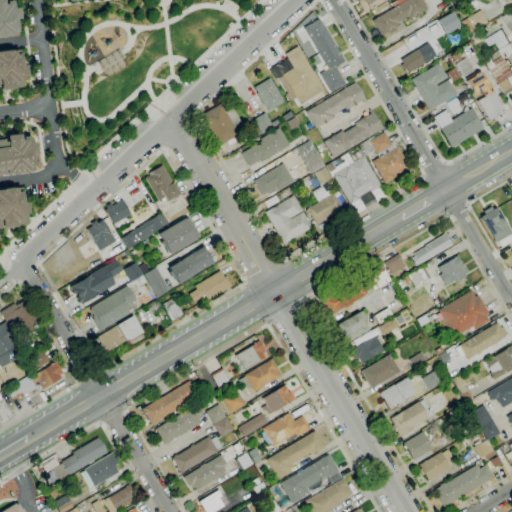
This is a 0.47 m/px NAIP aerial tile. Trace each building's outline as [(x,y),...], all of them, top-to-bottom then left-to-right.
[(0,0),(0,37),(7,37),(7,36),(15,35),(15,33),(17,33),(15,20),(18,20),(17,8),(12,8),(11,0),(1,2),(1,0),(0,0)] [(383,0),(363,13),(356,1),(357,0),(383,0)] [(380,36),(371,21),(405,0),(420,0),(426,9),(419,13),(420,16),(414,19),(413,17),(408,20),(406,17),(397,23),(398,26),(393,28),(395,31),(389,34),(388,32),(380,36)] [(467,35),(460,22),(480,10),(487,23),(467,35)] [(511,32),(511,33),(505,22),(504,23),(501,18),(511,11),(511,32)] [(330,93),(318,74),(327,69),(302,28),(317,19),(317,20),(318,19),(323,27),(344,62),(335,67),(344,84),(330,93)] [(498,49),(494,43),(488,47),(484,40),(500,30),(508,43),(498,49)] [(497,84),(482,60),(488,57),(491,63),(501,56),(498,51),(511,42),(511,54),(504,59),(511,72),(511,74),(506,79),(497,84)] [(407,73),(405,69),(403,71),(400,66),(402,64),(399,60),(416,50),(427,43),(435,56),(429,60),(430,61),(424,64),(424,63),(407,73)] [(300,105),(296,99),(296,100),(295,98),(289,102),(285,95),(287,93),(277,79),(275,80),(268,69),(286,58),(284,54),(296,47),(320,85),(318,86),(322,91),(300,105)] [(0,51),(9,50),(17,49),(18,52),(19,52),(21,65),(23,65),(25,76),(21,77),(22,84),(21,84),(22,87),(14,88),(14,85),(12,85),(13,88),(0,89),(0,51)] [(462,78),(453,65),(464,58),(472,71),(462,78)] [(428,111),(410,80),(437,63),(446,78),(435,85),(436,86),(447,80),(455,95),(428,111)] [(451,83),(445,73),(454,68),(460,78),(451,83)] [(494,122),(492,119),(488,121),(476,101),(484,97),(481,93),(478,95),(476,92),(472,95),(464,81),(472,76),(473,74),(477,72),(480,73),(484,81),(486,80),(489,85),(493,92),(492,92),(503,112),(499,115),(501,118),(494,122)] [(267,112),(264,106),(263,106),(256,93),(253,88),(269,78),(283,102),(267,112)] [(506,79),(511,90),(504,95),(497,84),(506,79)] [(314,129),(304,112),(354,83),(366,102),(364,103),(362,100),(345,110),(344,108),(332,115),(333,117),(314,129)] [(451,115),(445,104),(455,98),(459,104),(457,105),(460,110),(451,115)] [(217,147),(199,116),(219,104),(224,112),(232,108),(241,124),(234,129),(237,135),(232,138),(235,143),(228,147),(226,142),(217,147)] [(450,148),(432,118),(444,111),(450,121),(463,113),(462,111),(464,110),(463,108),(465,107),(467,110),(471,109),(482,129),(450,148)] [(332,158),(322,142),(341,131),(343,133),(354,126),(353,124),(369,114),(367,110),(370,109),(381,129),(332,158)] [(285,122),(284,123),(280,117),(289,112),(293,118),(285,122)] [(261,134),(252,120),(264,113),(270,123),(276,119),(278,124),(272,127),(272,128),(261,134)] [(293,118),(293,117),(298,125),(290,130),(285,122),(293,118)] [(248,167),(240,154),(260,141),(259,139),(278,128),(288,145),(260,163),(258,160),(248,167)] [(383,184),(371,162),(377,158),(373,151),(364,156),(358,145),(373,136),(373,138),(383,132),(389,143),(392,142),(395,147),(396,146),(407,166),(401,169),(403,172),(383,184)] [(0,174),(7,174),(7,175),(24,173),(24,172),(32,171),(32,169),(34,168),(32,156),(35,156),(33,144),(28,144),(27,136),(18,137),(18,134),(4,136),(4,140),(2,141),(2,138),(0,138),(0,174)] [(310,175),(295,149),(308,141),(323,166),(310,175)] [(349,205),(331,175),(346,166),(353,179),(355,178),(347,165),(362,156),(380,186),(369,192),(368,191),(358,197),(359,199),(349,205)] [(323,166),(331,162),(335,169),(327,173),(323,166)] [(261,196),(252,181),(282,164),(292,182),(277,192),(276,191),(268,195),(267,193),(261,196)] [(168,204),(166,201),(165,202),(163,198),(157,202),(143,178),(148,175),(147,173),(161,165),(172,183),(179,194),(172,198),(174,200),(168,204)] [(327,173),(330,178),(324,182),(328,190),(330,194),(331,193),(333,196),(338,192),(345,203),(339,207),(341,209),(315,225),(305,209),(306,209),(305,207),(310,204),(311,206),(317,202),(311,192),(321,186),(320,185),(313,189),(306,177),(310,175),(323,166),(327,173)] [(0,189),(10,188),(11,189),(18,188),(19,191),(20,190),(22,203),(24,202),(25,211),(26,211),(28,224),(16,226),(15,223),(12,223),(13,227),(0,228),(0,189)] [(282,244),(263,213),(292,196),(301,211),(289,218),(290,219),(301,212),(311,227),(282,244)] [(112,224),(104,210),(106,209),(105,206),(109,203),(111,206),(122,200),(129,214),(112,224)] [(496,242),(493,238),(492,238),(480,217),(484,214),(483,211),(489,207),(491,210),(496,207),(511,233),(496,242)] [(127,250),(120,239),(134,229),(133,228),(136,226),(137,228),(148,221),(147,219),(149,217),(150,219),(160,213),(167,223),(153,232),(153,233),(127,250)] [(170,255),(164,246),(162,247),(159,242),(161,241),(157,234),(185,217),(197,238),(170,255)] [(98,251),(83,227),(93,221),(95,223),(102,219),(110,232),(109,232),(115,241),(98,251)] [(415,266),(410,258),(414,256),(413,254),(424,247),(423,246),(444,233),(451,245),(415,266)] [(178,284),(175,278),(171,280),(166,272),(170,270),(168,266),(202,246),(213,263),(189,277),(178,284)] [(390,274),(383,263),(397,254),(404,266),(390,274)] [(443,286),(434,271),(438,269),(437,267),(456,256),(466,272),(463,273),(465,276),(455,282),(453,279),(443,286)] [(114,284),(109,277),(120,271),(114,259),(68,286),(79,304),(114,284)] [(129,281),(122,270),(133,263),(141,274),(129,281)] [(373,291),(364,276),(382,266),(390,280),(373,291)] [(155,297),(142,274),(154,267),(167,290),(155,297)] [(414,287),(407,276),(422,267),(429,278),(414,287)] [(192,302),(187,294),(195,289),(193,286),(220,270),(224,277),(226,276),(231,286),(206,300),(204,296),(201,298),(201,297),(192,302)] [(140,285),(136,278),(141,275),(145,282),(140,285)] [(329,316),(319,300),(357,278),(366,293),(351,302),(352,304),(345,308),(344,307),(329,316)] [(99,331),(91,319),(92,318),(91,317),(92,316),(89,311),(90,307),(126,285),(135,300),(127,306),(129,309),(131,312),(99,331)] [(453,337),(447,327),(443,329),(438,320),(442,318),(437,310),(470,290),(474,297),(476,295),(487,314),(485,315),(488,321),(474,330),(472,326),(453,337)] [(171,320),(164,309),(162,305),(173,297),(176,301),(175,302),(182,313),(171,320)] [(27,331),(19,318),(15,321),(12,316),(4,321),(0,315),(0,310),(14,302),(15,305),(24,300),(39,323),(27,331)] [(378,324),(373,316),(387,308),(392,316),(378,324)] [(343,344),(334,328),(336,326),(335,325),(357,312),(358,313),(362,310),(366,319),(362,321),(367,330),(343,344)] [(104,353),(95,338),(131,315),(141,332),(125,342),(124,341),(104,353)] [(420,326),(416,319),(424,315),(428,322),(420,326)] [(377,327),(393,318),(398,326),(382,336),(377,327)] [(0,356),(0,324),(6,321),(17,339),(14,341),(17,346),(0,356)] [(466,360),(463,356),(459,358),(454,349),(458,347),(457,346),(496,322),(500,328),(502,326),(507,335),(496,342),(496,343),(493,345),(492,344),(479,352),(480,353),(476,355),(476,354),(466,360)] [(360,364),(357,357),(355,359),(349,349),(352,347),(353,348),(369,339),(374,336),(375,338),(376,337),(378,341),(377,342),(382,351),(360,364)] [(243,370),(235,355),(258,341),(264,349),(262,350),(264,352),(261,354),(264,357),(243,370)] [(511,367),(492,380),(488,374),(490,373),(483,362),(509,346),(511,350),(511,367)] [(36,368),(29,357),(41,349),(48,361),(36,368)] [(413,369),(408,360),(420,353),(425,361),(413,369)] [(371,389),(360,371),(388,354),(399,372),(371,389)] [(226,415),(218,402),(236,391),(237,392),(243,389),(237,380),(244,376),(243,375),(271,359),(280,374),(278,375),(278,377),(241,399),(244,405),(226,415)] [(11,400),(5,390),(16,384),(15,383),(27,375),(28,377),(55,361),(62,373),(59,375),(61,378),(41,389),(37,382),(32,384),(35,388),(22,396),(21,394),(11,400)] [(217,387),(210,375),(221,368),(228,380),(217,387)] [(428,390),(421,378),(433,371),(440,382),(428,390)] [(465,401),(461,394),(460,395),(451,379),(460,374),(464,382),(468,390),(467,391),(471,398),(465,401)] [(511,401),(501,408),(497,402),(496,402),(494,399),(491,401),(487,393),(511,377),(511,401)] [(389,412),(382,401),(384,400),(379,393),(392,385),(404,378),(413,392),(402,399),(403,401),(395,406),(396,407),(389,412)] [(151,425),(141,409),(188,380),(198,396),(151,425)] [(267,415),(264,410),(262,411),(260,408),(265,405),(261,399),(283,386),(287,392),(289,392),(293,399),(267,415)] [(0,424),(0,398),(1,398),(13,417),(0,424)] [(399,437),(396,431),(395,432),(391,426),(393,425),(389,419),(402,411),(418,401),(428,419),(412,428),(412,429),(399,437)] [(219,436),(205,412),(217,404),(232,429),(219,436)] [(162,445),(153,429),(194,405),(201,417),(198,419),(200,422),(185,431),(185,432),(182,434),(182,433),(162,445)] [(486,441),(486,440),(470,412),(482,405),(499,433),(486,441)] [(243,437),(237,427),(261,413),(267,423),(243,437)] [(271,447),(261,429),(288,413),(293,421),(301,416),(309,429),(296,437),(294,434),(271,447)] [(276,480),(265,460),(314,431),(323,447),(313,453),(309,455),(308,453),(290,464),(292,467),(288,469),(289,472),(276,480)] [(412,460),(402,443),(421,431),(432,449),(412,460)] [(180,474),(170,458),(173,457),(172,456),(175,454),(176,455),(189,447),(189,446),(192,444),(192,445),(207,436),(210,440),(215,437),(221,447),(216,450),(217,451),(180,474)] [(52,486),(47,483),(45,478),(50,475),(55,478),(50,470),(61,463),(60,462),(72,454),(71,452),(97,437),(106,452),(69,474),(69,476),(52,486)] [(486,440),(486,441),(492,451),(479,458),(472,447),(474,446),(473,444),(478,441),(480,443),(486,440)] [(253,463),(247,452),(254,448),(261,458),(253,463)] [(427,481),(423,475),(421,476),(418,470),(420,469),(417,465),(439,452),(440,453),(447,449),(454,463),(448,467),(449,468),(427,481)] [(487,461),(487,462),(484,456),(493,451),(496,456),(495,457),(499,464),(492,468),(489,463),(487,461)] [(94,487),(91,482),(86,486),(78,474),(83,471),(82,469),(111,452),(116,461),(113,463),(116,468),(116,469),(118,472),(94,487)] [(240,470),(234,460),(245,453),(252,463),(240,470)] [(196,490),(194,487),(192,489),(189,485),(187,486),(182,477),(199,468),(198,467),(204,463),(205,464),(220,455),(225,464),(221,466),(223,469),(221,470),(223,474),(196,490)] [(291,504),(279,483),(328,455),(337,471),(336,472),(340,477),(330,483),(327,477),(322,481),(320,478),(306,487),(309,493),(302,498),(291,504)] [(487,469),(489,468),(490,471),(488,472),(492,478),(443,507),(433,490),(439,487),(438,486),(443,483),(443,484),(475,465),(476,467),(477,466),(479,468),(485,465),(487,469)] [(249,498),(245,492),(251,489),(247,483),(256,478),(260,483),(261,482),(265,488),(249,498)] [(327,511),(310,511),(304,501),(341,478),(351,493),(349,494),(349,495),(338,502),(339,504),(327,511)] [(108,511),(102,501),(129,484),(133,491),(130,493),(134,499),(116,510),(117,511),(108,511)] [(213,511),(204,511),(202,511),(199,507),(200,506),(198,502),(217,490),(221,496),(225,494),(230,502),(213,511)] [(63,511),(58,511),(53,503),(64,495),(72,507),(63,511)] [(93,511),(101,511),(97,500),(89,504),(93,511)] [(23,511),(17,502),(0,511),(23,511)]
